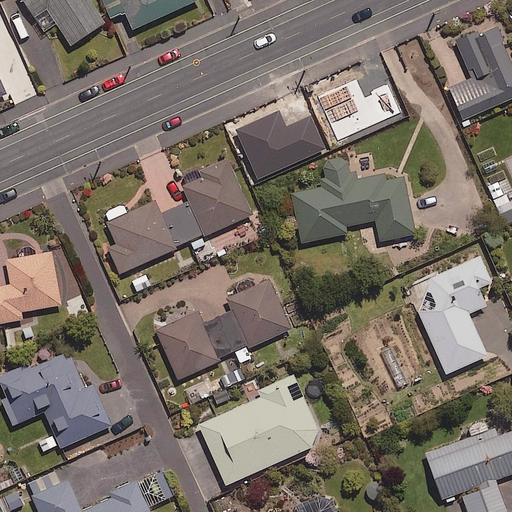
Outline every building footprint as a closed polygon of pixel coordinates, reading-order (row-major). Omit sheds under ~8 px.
[(104,21),(89,0),(24,0),(44,30),(56,22),(70,43),(104,21)] [(103,0),(111,16),(125,10),(133,27),(192,0),(103,0)] [(24,67),(4,23),(0,25),(0,72),(2,77),(24,67)] [(511,96),(511,64),(495,25),(457,42),(472,78),(450,87),(463,118),(511,96)] [(413,235),(405,175),(387,178),(386,174),(358,178),(357,169),(350,170),(348,154),(323,156),(325,175),(318,176),(320,185),(292,189),(299,241),(346,234),(345,224),(374,219),(377,240),(413,235)] [(188,241),(193,251),(208,244),(203,234),(252,213),(228,158),(198,171),(200,177),(183,185),(190,201),(160,214),(154,201),(127,213),(123,204),(102,213),(115,242),(107,246),(118,271),(188,241)] [(511,221),(511,191),(494,199),(505,225),(511,221)] [(61,304),(52,251),(8,258),(13,283),(0,285),(0,321),(23,318),(22,310),(61,304)] [(492,280),(480,254),(403,288),(411,306),(415,304),(445,372),(487,354),(468,312),(486,304),(479,286),(492,280)] [(291,327),(269,278),(228,297),(233,309),(203,323),(197,310),(155,328),(178,379),(236,352),(240,362),(251,356),(247,347),(291,327)] [(39,440),(43,450),(59,444),(60,447),(116,422),(99,383),(85,389),(68,350),(26,368),(23,364),(0,373),(0,380),(7,397),(2,399),(13,424),(43,411),(53,433),(39,440)] [(293,400),(286,385),(199,423),(225,483),(323,441),(303,395),(293,400)] [(511,472),(511,424),(511,422),(426,452),(443,500),(462,493),(468,511),(507,511),(496,478),(511,472)] [(173,494),(161,469),(109,492),(111,497),(81,510),(67,479),(32,495),(39,511),(150,511),(148,506),(173,494)] [(24,503),(17,489),(0,496),(0,501),(5,511),(24,503)] [(336,511),(328,492),(296,506),(298,511),(336,511)]
